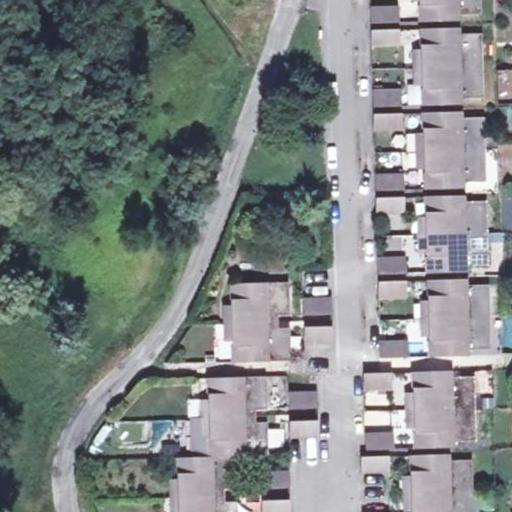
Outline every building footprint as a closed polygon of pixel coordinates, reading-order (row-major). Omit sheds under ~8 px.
[(476,15),(475,0),(412,0),(413,1),(413,22),(438,21),(438,16),(476,15)] [(366,9),(366,24),(393,23),(393,8),(366,9)] [(366,32),(367,47),(394,46),(394,31),(366,32)] [(416,69),(478,67),(477,34),(439,36),(439,31),(414,31),(415,53),(416,69)] [(407,53),(408,69),(416,69),(415,53),(407,53)] [(479,99),(478,67),(416,69),(416,85),(417,106),(442,106),(442,101),(479,99)] [(416,85),(416,69),(408,69),(409,85),(416,85)] [(368,92),(369,107),(397,107),(396,92),(368,92)] [(419,152),(482,150),(480,117),(443,119),(443,114),(418,114),(418,136),(419,152)] [(369,116),(370,131),(397,130),(397,115),(369,116)] [(411,137),(412,153),(419,152),(418,136),(411,137)] [(483,182),(482,150),(419,152),(420,168),(421,190),(445,189),(445,184),(483,182)] [(420,168),(419,152),(412,153),(412,169),(420,168)] [(371,176),(372,191),(400,190),(399,175),(371,176)] [(423,235),(485,233),(484,200),(446,202),(446,197),(421,198),(422,219),(423,235)] [(372,199),(373,215),(401,214),(400,199),(372,199)] [(415,220),(415,236),(423,235),(422,219),(415,220)] [(487,265),(485,233),(423,235),(424,251),(424,273),(449,272),(449,267),(487,265)] [(424,251),(423,235),(415,236),(416,252),(424,251)] [(374,260),(375,275),(403,274),(402,259),(374,260)] [(426,303),(426,319),(489,316),(487,284),(450,285),(450,280),(425,281),(426,303)] [(375,283),(376,298),(404,297),(403,282),(375,283)] [(228,309),(229,325),(269,323),(269,317),(286,316),(285,283),(227,285),(228,309)] [(328,314),(328,299),(300,300),(301,315),(328,314)] [(418,303),(419,319),(426,319),(426,303),(418,303)] [(221,325),(229,325),(228,309),(221,309),(221,325)] [(489,316),(426,319),(427,335),(428,356),(453,355),(452,350),(490,349),(489,316)] [(404,339),(402,319),(377,321),(379,341),(404,339)] [(427,335),(426,319),(419,319),(419,335),(427,335)] [(229,325),(229,341),(230,364),(288,362),(286,329),(269,329),(269,323),(229,325)] [(229,325),(221,325),(222,341),(229,341),(229,325)] [(302,344),(330,343),(329,328),(302,329),(302,344)] [(378,344),(378,359),(406,358),(405,343),(378,344)] [(411,410),(473,408),(472,375),(435,377),(434,372),(410,373),(410,394),(411,410)] [(388,374),(361,376),(361,390),(389,389),(388,374)] [(207,404),(207,420),(247,419),(247,413),(265,412),(263,380),(206,382),(207,404)] [(314,409),(314,394),(287,395),(287,410),(314,409)] [(404,411),(411,410),(410,394),(403,395),(404,411)] [(475,440),(473,408),(411,410),(412,426),(413,448),(438,447),(437,442),(475,440)] [(412,426),(411,410),(404,411),(404,427),(412,426)] [(362,412),(362,429),(389,429),(389,412),(362,412)] [(208,436),(209,459),(234,458),(266,457),(265,424),(248,425),(247,419),(207,420),(208,436)] [(208,436),(207,420),(200,420),(201,436),(208,436)] [(288,439),(315,437),(315,422),(287,424),(288,439)] [(390,435),(363,436),(363,451),(391,450),(390,435)] [(410,493),(472,491),(471,458),(433,460),(433,455),(408,456),(409,477),(410,493)] [(234,458),(209,459),(176,461),(177,484),(178,499),(218,498),(218,492),(235,491),(234,458)] [(359,459),(359,474),(387,473),(386,458),(359,459)] [(288,488),(287,473),(260,474),(260,489),(288,488)] [(402,494),(410,493),(409,477),(401,478),(402,494)] [(170,500),(178,499),(177,484),(170,484),(170,500)] [(472,511),(472,491),(410,493),(410,509),(410,511),(472,511)] [(410,509),(410,493),(402,494),(403,510),(410,509)] [(218,498),(178,499),(178,511),(235,511),(235,503),(218,504),(218,498)] [(178,511),(178,499),(170,500),(170,511),(178,511)] [(261,511),(288,511),(288,502),(261,503),(261,511)]
